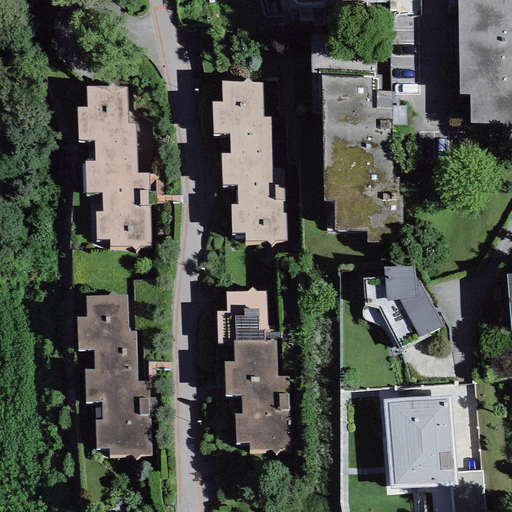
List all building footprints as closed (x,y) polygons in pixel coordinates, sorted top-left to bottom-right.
[(397,0),(285,0),(288,7),(293,15),(299,22),(321,21),(320,13),(398,8),(397,0)] [(511,0),(470,0),(471,6),(456,7),(460,114),(468,114),(469,142),(502,141),(502,151),(511,150),(511,0)] [(316,76),(372,76),(372,42),(316,42),(316,76)] [(278,80),(267,80),(266,113),(277,114),(278,80)] [(242,88),(221,88),(221,106),(212,107),(213,139),(229,139),(229,158),(221,158),(221,190),(237,189),(237,209),(230,209),(231,239),(245,239),(245,246),(266,246),(271,250),(276,245),(287,245),(286,172),(271,173),(271,122),(262,122),(262,87),(252,87),(247,83),(242,88)] [(107,93),(86,93),(86,113),(77,113),(77,147),(93,147),(94,167),(84,168),(84,199),(101,199),(102,218),(95,218),(95,244),(109,244),(109,251),(130,251),(135,255),(140,251),(150,250),(149,179),(136,180),(135,130),(127,130),(126,92),(117,93),(111,88),(107,93)] [(372,96),(320,98),(325,220),(335,220),(336,247),(367,246),(368,255),(403,254),(401,208),(394,208),(390,98),(372,99),(372,96)] [(362,278),(364,305),(378,309),(400,349),(443,326),(415,273),(415,267),(383,269),(384,276),(362,278)] [(246,295),(225,296),(226,314),(216,314),(217,347),(233,347),(233,366),(225,366),(225,398),(241,397),(241,417),(235,417),(235,447),(249,446),(249,454),(270,453),(275,458),(280,453),(292,453),(290,380),(276,380),(275,330),(267,330),(266,295),(256,295),(251,290),(246,295)] [(107,300),(86,300),(86,320),(77,320),(77,354),(93,354),(94,374),(84,374),(85,406),(101,406),(102,425),(95,425),(95,451),(109,451),(109,458),(130,458),(135,462),(140,457),(150,457),(149,386),(136,387),(135,336),(127,337),(126,299),(117,299),(111,295),(107,300)] [(449,395),(384,400),(390,487),(456,482),(449,395)]
